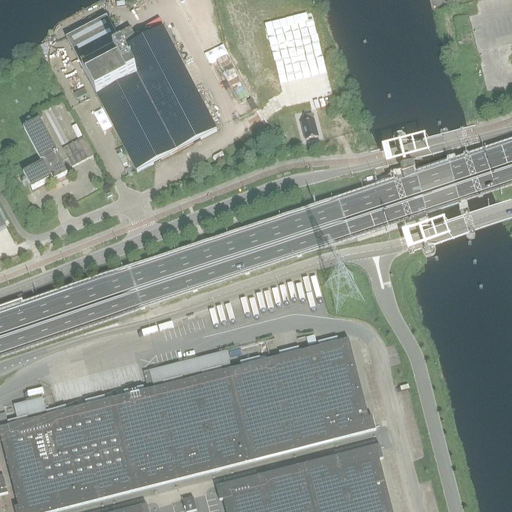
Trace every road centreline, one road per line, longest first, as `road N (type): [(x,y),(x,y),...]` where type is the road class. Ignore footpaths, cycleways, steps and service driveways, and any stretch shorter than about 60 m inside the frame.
road 1 (unclassified): [(419,511),(375,348),(360,334),(292,322),(194,344),(158,343),(10,386),(0,396)]
road 2 (trunk): [(0,345),(511,173)]
road 3 (trunk): [(511,154),(0,322)]
road 4 (secondary): [(0,366),(332,258),(373,252)]
road 5 (secondary): [(511,130),(283,184),(142,240)]
road 6 (unclassified): [(455,511),(416,358),(390,313),(373,252)]
road 7 (residential): [(0,194),(14,223),(33,238),(131,205)]
road 8 (secondary): [(142,240),(0,298)]
road 9 (secondary): [(373,252),(511,208)]
road 10 (residential): [(131,205),(233,134)]
